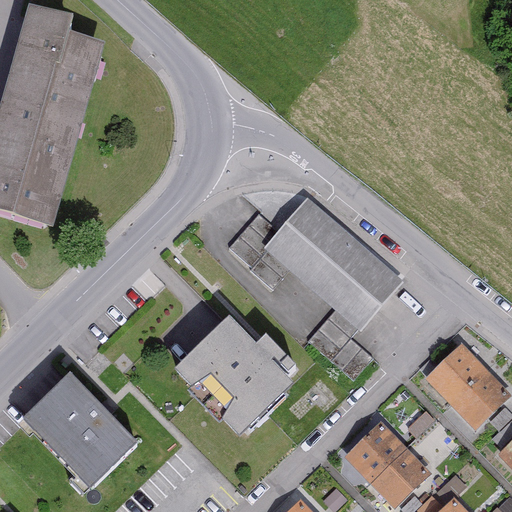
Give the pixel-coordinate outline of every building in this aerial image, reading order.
[(69,26),(24,14),(0,98),(0,219),(47,233),(100,49),(65,39),(69,26)] [(399,278),(309,200),(270,245),(360,323),(399,278)] [(291,390),(224,325),(170,379),(237,445),(291,390)] [(352,335),(332,357),(355,377),(375,354),(352,335)] [(469,431),(504,396),(456,348),(421,383),(469,431)] [(140,451),(67,375),(17,424),(90,499),(140,451)] [(390,511),(425,476),(377,428),(342,463),(390,511)] [(511,475),(511,441),(495,458),(511,475)]
